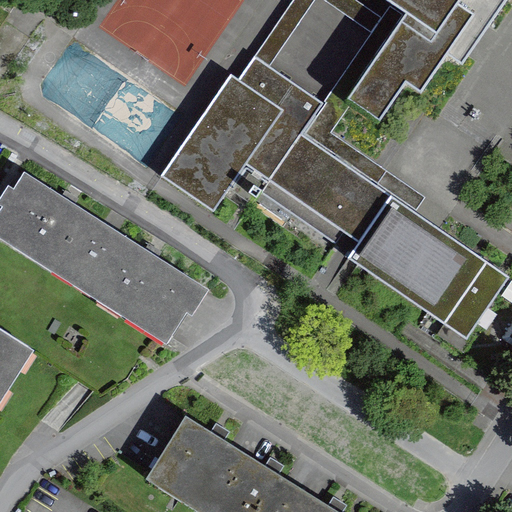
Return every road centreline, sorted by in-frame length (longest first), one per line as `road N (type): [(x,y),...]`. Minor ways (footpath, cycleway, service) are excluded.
road 1 (unknown): [(511,422),(160,189),(161,162),(270,0)]
road 2 (residential): [(239,331),(248,311),(228,275),(0,137)]
road 3 (residential): [(482,483),(239,331)]
road 4 (residential): [(397,511),(179,374)]
road 5 (unknown): [(511,59),(444,153),(451,204),(511,237)]
road 6 (residential): [(179,374),(49,457),(0,511)]
